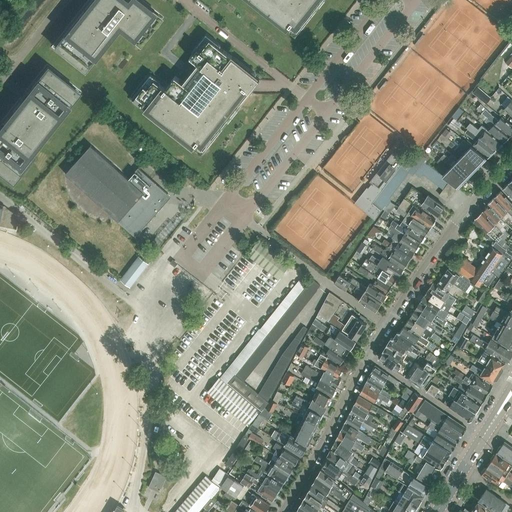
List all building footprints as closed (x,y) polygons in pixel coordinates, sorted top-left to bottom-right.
[(0,170),(8,177),(12,180),(16,174),(31,156),(28,154),(29,152),(31,149),(33,148),(33,147),(37,142),(48,128),(51,124),(52,123),(53,122),(56,118),(57,117),(72,98),(98,65),(137,95),(134,98),(141,104),(193,145),(201,152),(207,145),(249,91),(250,90),(254,85),(258,79),(259,78),(220,47),(214,42),(207,36),(198,48),(194,53),(190,58),(175,76),(172,81),(132,50),(143,36),(153,23),(158,18),(155,15),(135,0),(129,0),(127,3),(122,0),(93,0),(79,18),(59,43),(42,65),(47,70),(43,75),(28,94),(23,100),(4,125),(0,129),(0,170)] [(253,0),(269,13),(278,20),(287,27),(295,33),(301,26),(315,8),(321,0),(253,0)] [(511,100),(500,90),(492,100),(504,109),(511,116),(511,100)] [(365,101),(355,114),(361,119),(366,112),(369,109),(371,106),(370,105),(365,101)] [(497,120),(480,104),(476,108),(481,113),(510,136),(511,134),(511,124),(501,117),(497,120)] [(510,136),(481,113),(479,116),(491,127),(487,130),(503,143),(510,136)] [(453,116),(447,124),(451,127),(457,119),(453,116)] [(487,130),(485,129),(482,133),(481,132),(480,132),(469,124),(466,128),(468,129),(472,132),(495,150),(498,147),(500,148),(502,145),(502,143),(503,143),(487,130)] [(446,129),(442,134),(446,137),(451,132),(446,129)] [(465,132),(476,141),(473,145),(487,157),(495,150),(472,132),(468,129),(465,132)] [(465,153),(479,166),(487,158),(471,146),(464,140),(461,143),(458,146),(457,147),(465,153)] [(441,145),(436,141),(431,147),(436,151),(441,145)] [(458,160),(472,173),(479,166),(465,153),(457,147),(458,146),(457,146),(451,141),(448,145),(454,150),(456,151),(456,152),(461,156),(458,160)] [(128,179),(91,145),(65,174),(136,237),(169,199),(171,197),(138,168),(128,179)] [(373,182),(368,188),(367,187),(356,201),(367,210),(366,212),(371,217),(375,220),(382,210),(373,203),(401,165),(407,170),(413,162),(407,157),(403,162),(400,160),(401,160),(394,155),(372,182),(373,182)] [(418,157),(408,170),(409,172),(413,175),(415,172),(424,161),(418,157)] [(454,164),(451,161),(447,157),(444,161),(453,170),(465,181),(472,173),(458,160),(454,164)] [(444,161),(440,158),(437,162),(444,168),(447,171),(443,175),(446,178),(450,181),(458,187),(465,181),(453,170),(444,161)] [(424,161),(415,172),(420,177),(423,173),(429,166),(424,161)] [(401,165),(398,170),(406,176),(409,172),(408,170),(401,165)] [(433,169),(429,166),(423,173),(427,177),(433,169)] [(438,172),(433,169),(427,177),(431,180),(438,172)] [(398,170),(394,174),(402,180),(406,176),(398,170)] [(442,175),(438,172),(431,180),(436,183),(442,175)] [(394,174),(391,178),(399,184),(402,180),(394,174)] [(446,178),(442,175),(436,183),(440,186),(446,178)] [(391,178),(388,182),(396,188),(399,184),(391,178)] [(446,178),(440,186),(444,189),(447,186),(450,181),(446,178)] [(450,181),(447,186),(454,192),(458,187),(450,181)] [(388,182),(385,186),(393,193),(396,188),(388,182)] [(511,186),(509,183),(502,189),(511,199),(511,186)] [(385,186),(382,191),(390,197),(393,193),(385,186)] [(447,186),(444,189),(443,190),(451,196),(454,192),(447,186)] [(404,199),(413,205),(417,207),(418,206),(423,209),(423,208),(431,213),(432,211),(438,216),(445,207),(428,195),(425,199),(420,196),(422,194),(412,187),(404,199)] [(443,190),(440,195),(447,201),(451,196),(443,190)] [(379,194),(373,203),(382,210),(385,205),(387,206),(390,202),(390,197),(382,191),(379,194)] [(511,209),(510,208),(511,206),(511,202),(501,191),(494,197),(507,211),(511,215),(511,209)] [(494,197),(488,204),(489,205),(501,218),(505,222),(509,218),(511,221),(511,215),(507,211),(494,197)] [(417,207),(413,205),(404,199),(398,207),(408,213),(413,217),(430,228),(436,220),(417,207)] [(398,207),(395,205),(393,209),(411,221),(408,225),(425,236),(430,228),(413,217),(408,213),(398,207)] [(489,205),(482,212),(506,237),(509,235),(505,230),(506,229),(497,221),(501,218),(489,205)] [(0,226),(16,229),(18,217),(7,209),(0,207),(0,226)] [(475,219),(472,221),(486,233),(491,228),(498,236),(499,236),(501,238),(497,243),(502,247),(507,240),(506,237),(482,212),(475,219)] [(390,224),(391,225),(420,244),(425,236),(408,225),(409,226),(407,230),(393,221),(390,224)] [(420,244),(391,225),(389,228),(395,233),(392,238),(399,242),(414,252),(420,244)] [(414,252),(399,242),(396,246),(385,239),(382,243),(393,250),(409,260),(414,252)] [(258,240),(247,255),(267,271),(278,280),(290,265),(258,240)] [(499,277),(511,259),(511,257),(511,256),(506,252),(507,251),(502,247),(497,243),(496,242),(492,247),(477,269),(464,260),(457,270),(470,279),(480,286),(483,282),(489,285),(496,275),(499,277)] [(372,249),(388,259),(403,269),(409,260),(393,250),(390,255),(375,245),(372,249)] [(357,250),(354,255),(355,256),(359,259),(362,254),(360,252),(357,250)] [(403,269),(388,259),(385,263),(372,255),(370,259),(398,277),(403,269)] [(121,279),(120,280),(130,287),(149,264),(139,256),(121,279)] [(462,290),(468,281),(449,268),(443,276),(460,288),(462,290)] [(374,269),(372,273),(392,286),(397,278),(383,269),(380,273),(374,269)] [(375,280),(372,284),(387,294),(392,286),(372,273),(370,276),(375,280)] [(345,291),(351,283),(350,282),(340,275),(334,283),(345,291)] [(460,288),(443,276),(438,284),(453,295),(457,289),(459,290),(460,288)] [(313,294),(321,285),(312,278),(306,286),(305,288),(313,294)] [(353,278),(350,282),(357,287),(381,303),(387,294),(372,284),(370,283),(367,288),(353,278)] [(500,278),(494,287),(498,289),(504,281),(500,278)] [(300,280),(260,330),(267,335),(268,333),(272,328),(276,324),(279,319),(283,315),(287,310),(290,306),(294,301),(298,297),(301,292),(305,288),(306,286),(300,280)] [(428,289),(445,301),(450,304),(452,300),(447,297),(450,294),(433,283),(428,289)] [(376,309),(377,309),(381,303),(357,287),(354,290),(362,295),(359,300),(374,310),(376,309)] [(310,299),(313,294),(305,288),(301,292),(310,299)] [(424,295),(424,296),(441,307),(443,304),(453,310),(455,307),(450,304),(445,301),(428,289),(427,292),(425,292),(423,294),(424,295)] [(306,303),(310,299),(301,292),(298,297),(306,303)] [(511,298),(509,297),(502,293),(500,297),(511,303),(511,309),(511,310),(511,298)] [(441,307),(424,296),(419,303),(446,321),(448,317),(438,310),(441,307)] [(302,308),(306,303),(298,297),(294,301),(302,308)] [(339,306),(326,298),(318,314),(333,325),(336,319),(332,316),(339,306)] [(299,313),(302,308),(294,301),(290,306),(299,313)] [(447,321),(446,321),(419,303),(415,310),(431,320),(432,321),(434,317),(444,324),(447,321)] [(464,307),(461,312),(470,318),(475,311),(466,305),(464,307)] [(295,317),(299,313),(290,306),(287,310),(295,317)] [(497,306),(494,311),(506,318),(506,319),(511,322),(511,310),(511,309),(509,313),(497,306)] [(291,322),(295,317),(287,310),(283,315),(291,322)] [(410,317),(410,318),(425,328),(428,324),(434,328),(437,324),(432,321),(431,320),(415,310),(413,313),(411,313),(409,315),(410,317)] [(494,311),(491,316),(503,324),(495,338),(511,348),(511,346),(511,322),(506,319),(506,318),(494,311)] [(288,326),(291,322),(283,315),(279,319),(288,326)] [(342,330),(357,339),(367,324),(358,318),(358,319),(352,315),(342,330)] [(425,328),(410,318),(405,325),(421,335),(423,332),(438,342),(441,338),(425,328)] [(284,331),(288,326),(279,319),(276,324),(284,331)] [(280,335),(284,331),(276,324),(272,328),(280,335)] [(421,335),(405,325),(400,332),(399,332),(413,341),(415,343),(418,339),(433,350),(436,345),(421,335)] [(304,326),(286,350),(293,354),(307,328),(304,326)] [(277,340),(280,335),(272,328),(268,333),(277,340)] [(463,332),(459,329),(454,336),(459,339),(463,332)] [(267,335),(260,330),(221,379),(228,384),(229,382),(235,375),(238,371),(242,366),(245,362),(248,358),(252,354),(255,350),(258,345),(262,341),(265,337),(267,335)] [(335,339),(351,349),(356,341),(340,330),(335,339)] [(413,341),(399,332),(398,332),(397,332),(394,338),(393,338),(416,354),(418,355),(420,351),(410,345),(413,341)] [(273,344),(277,340),(268,333),(267,335),(265,337),(273,344)] [(330,336),(325,343),(346,357),(351,349),(335,339),(330,336)] [(270,348),(273,344),(265,337),(262,341),(270,348)] [(316,337),(314,341),(322,346),(329,351),(326,355),(341,365),(346,357),(325,343),(316,337)] [(391,338),(388,344),(405,356),(407,353),(414,357),(416,354),(393,338),(391,338)] [(485,349),(507,362),(511,354),(511,352),(491,339),(485,349)] [(267,352),(270,348),(262,341),(258,345),(267,352)] [(301,343),(296,353),(297,354),(303,357),(309,347),(303,344),(302,343),(301,343)] [(388,344),(383,351),(405,366),(408,363),(403,359),(405,356),(388,344)] [(263,356),(267,352),(258,345),(255,350),(263,356)] [(260,361),(263,356),(255,350),(252,354),(260,361)] [(286,350),(283,354),(291,359),(293,354),(286,350)] [(405,366),(383,351),(379,358),(401,373),(405,366)] [(257,365),(260,361),(252,354),(248,358),(257,365)] [(283,354),(280,359),(289,363),(291,359),(283,354)] [(436,368),(432,365),(433,364),(432,363),(436,357),(433,355),(430,358),(427,362),(423,368),(419,374),(421,375),(416,384),(422,388),(436,368)] [(492,355),(486,365),(500,374),(503,369),(503,367),(505,363),(492,355)] [(253,369),(257,365),(248,358),(245,362),(253,369)] [(280,359),(278,363),(286,368),(289,363),(280,359)] [(313,363),(338,378),(343,369),(325,359),(323,364),(315,359),(313,363)] [(250,373),(253,369),(245,362),(242,366),(250,373)] [(405,376),(416,384),(421,375),(419,374),(423,368),(415,362),(405,376)] [(278,363),(275,367),(284,373),(286,368),(278,363)] [(398,381),(375,365),(370,374),(384,384),(387,378),(395,384),(398,381)] [(478,369),(473,365),(470,369),(480,375),(493,383),(495,379),(497,379),(500,374),(486,365),(483,371),(479,368),(478,369)] [(247,377),(250,373),(242,366),(238,371),(247,377)] [(275,367),(272,372),(281,377),(284,373),(275,367)] [(305,371),(336,388),(340,379),(338,378),(325,370),(322,375),(308,367),(305,371)] [(305,371),(304,370),(301,374),(310,380),(308,384),(332,397),(336,388),(305,371)] [(243,381),(247,377),(238,371),(235,375),(243,381)] [(272,372),(270,376),(279,382),(281,377),(272,372)] [(493,386),(476,375),(472,373),(469,379),(466,376),(463,380),(470,384),(487,395),(493,386)] [(382,388),(384,384),(370,374),(365,384),(386,397),(388,393),(382,388)] [(247,385),(244,382),(243,381),(235,375),(229,382),(241,392),(247,385)] [(458,389),(465,393),(482,404),(487,395),(470,384),(463,380),(456,375),(453,379),(461,384),(458,389)] [(270,376),(267,381),(276,386),(279,382),(270,376)] [(435,377),(431,382),(436,385),(440,380),(435,377)] [(248,425),(260,411),(221,379),(219,378),(208,392),(248,425)] [(267,381),(264,385),(274,391),(276,386),(267,381)] [(332,397),(308,384),(305,382),(304,385),(314,391),(314,392),(316,393),(313,399),(327,406),(330,400),(332,397)] [(384,400),(386,397),(365,384),(360,393),(375,402),(378,396),(384,400)] [(440,389),(432,384),(427,391),(434,397),(440,389)] [(241,392),(245,396),(252,388),(247,385),(241,392)] [(264,385),(262,390),(271,396),(274,391),(264,385)] [(457,401),(476,412),(482,404),(465,393),(458,389),(454,387),(449,395),(457,400),(457,401)] [(245,396),(249,399),(256,391),(252,388),(245,396)] [(407,399),(413,391),(408,388),(402,396),(407,399)] [(269,400),(271,396),(262,390),(259,394),(269,400)] [(262,410),(264,408),(269,400),(259,394),(256,391),(249,399),(254,403),(262,410)] [(277,391),(273,401),(276,403),(281,393),(277,391)] [(414,392),(398,416),(403,418),(409,409),(413,412),(423,398),(414,392)] [(354,404),(368,413),(371,408),(380,413),(382,409),(359,395),(354,404)] [(457,401),(457,400),(449,395),(447,397),(453,401),(449,407),(468,420),(472,420),(476,412),(457,401)] [(298,397),(296,401),(308,408),(323,415),(324,412),(327,406),(313,399),(310,404),(298,397)] [(271,400),(266,409),(269,410),(272,412),(276,403),(273,401),(271,400)] [(425,400),(419,409),(462,436),(467,428),(460,424),(448,415),(448,416),(435,407),(435,406),(425,400)] [(323,415),(308,408),(296,401),(294,404),(307,411),(304,417),(318,424),(321,418),(323,415)] [(349,413),(369,425),(371,421),(365,418),(368,413),(354,404),(349,413)] [(400,413),(403,408),(397,404),(393,408),(394,409),(392,412),(398,415),(400,413)] [(264,408),(262,410),(260,414),(265,418),(269,410),(266,409),(264,408)] [(437,425),(434,430),(457,444),(462,436),(419,409),(433,419),(431,422),(437,425)] [(345,422),(358,430),(361,425),(372,431),(374,427),(369,425),(349,413),(345,422)] [(315,430),(318,424),(304,417),(301,422),(298,420),(296,424),(299,426),(314,433),(315,430)] [(358,430),(345,422),(340,431),(353,439),(356,435),(368,442),(371,438),(358,430)] [(425,446),(431,450),(447,460),(452,452),(433,440),(408,424),(404,431),(411,435),(412,433),(427,443),(425,446)] [(314,433),(299,426),(294,437),(308,444),(314,433)] [(437,434),(433,440),(452,452),(457,444),(434,430),(428,426),(426,430),(433,435),(434,433),(437,434)] [(285,445),(301,455),(307,447),(282,431),(280,433),(277,432),(273,438),(285,445)] [(340,431),(336,439),(355,452),(358,448),(362,451),(365,447),(353,439),(340,431)] [(249,439),(260,446),(263,441),(251,433),(248,438),(249,439)] [(249,439),(248,438),(244,436),(225,465),(230,468),(249,439)] [(336,439),(331,448),(353,463),(356,466),(359,462),(352,457),(355,453),(355,452),(336,439)] [(500,446),(497,449),(498,451),(497,452),(511,462),(511,446),(505,441),(501,446),(500,446)] [(431,450),(425,446),(418,442),(415,446),(429,454),(426,460),(441,469),(447,460),(431,450)] [(279,457),(294,467),(299,458),(284,449),(285,448),(276,443),(273,447),(281,453),(279,457)] [(326,457),(328,458),(340,467),(343,463),(349,468),(353,463),(331,448),(326,457)] [(159,459),(162,461),(172,459),(170,449),(160,451),(158,453),(159,459)] [(511,474),(509,472),(511,467),(511,465),(509,464),(496,454),(495,455),(494,455),(490,459),(492,460),(489,464),(506,476),(511,480),(511,474)] [(272,459),(269,463),(288,475),(294,467),(279,457),(274,455),(272,459)] [(414,459),(424,465),(417,476),(431,485),(441,469),(417,455),(414,459)] [(260,469),(268,474),(283,484),(288,475),(269,463),(257,456),(254,460),(262,465),(260,469)] [(371,463),(377,467),(380,461),(372,456),(369,462),(371,463)] [(340,467),(328,458),(327,460),(326,460),(323,464),(324,464),(322,466),(340,480),(344,475),(346,476),(345,478),(355,485),(358,480),(344,470),(340,467)] [(381,467),(404,482),(409,485),(425,495),(430,487),(402,469),(402,468),(385,458),(381,467)] [(371,463),(365,472),(372,477),(377,467),(371,463)] [(511,480),(506,476),(489,464),(486,469),(485,468),(481,473),(482,474),(482,475),(495,484),(496,484),(499,486),(503,481),(511,487),(511,480)] [(220,469),(212,480),(219,484),(227,473),(220,469)] [(321,470),(317,477),(331,487),(341,493),(348,498),(352,492),(345,487),(343,489),(334,483),(336,479),(323,470),(321,470)] [(156,471),(148,487),(160,492),(167,477),(156,471)] [(249,474),(278,492),(283,484),(268,474),(265,479),(251,471),(249,474)] [(368,487),(372,478),(364,472),(359,481),(368,487)] [(249,474),(246,473),(241,481),(250,487),(253,482),(260,486),(257,491),(272,501),(278,492),(249,474)] [(198,511),(219,487),(206,476),(200,482),(175,511),(198,511)] [(228,476),(221,487),(227,491),(233,495),(236,497),(241,500),(248,489),(243,486),(228,476)] [(313,484),(327,494),(329,490),(345,502),(348,498),(341,493),(317,477),(313,484)] [(409,485),(404,482),(398,491),(403,494),(419,504),(425,495),(409,485)] [(327,494),(313,484),(309,491),(334,509),(336,505),(325,497),(327,494)] [(507,511),(507,509),(510,506),(506,503),(487,489),(479,500),(495,511),(507,511)] [(309,491),(304,498),(319,508),(321,505),(331,511),(338,511),(339,511),(334,509),(323,501),(309,491)] [(369,511),(372,508),(353,493),(345,506),(341,511),(369,511)] [(414,511),(419,504),(403,494),(398,503),(412,511),(414,511)] [(256,495),(249,505),(260,511),(266,511),(268,510),(268,508),(270,505),(256,495)] [(304,498),(300,506),(309,511),(317,511),(319,508),(304,498)] [(260,511),(249,505),(242,500),(239,505),(232,501),(226,509),(230,511),(260,511)] [(393,511),(412,511),(398,503),(393,511)] [(474,509),(473,511),(471,511),(490,511),(484,507),(479,503),(478,504),(476,504),(474,507),(474,509)]
